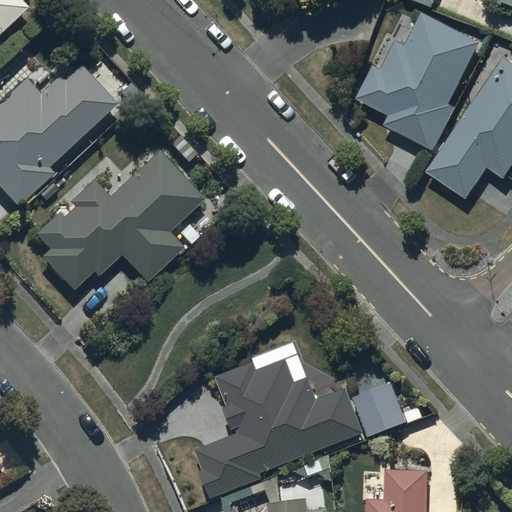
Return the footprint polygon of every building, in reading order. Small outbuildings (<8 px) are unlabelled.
[(0,0),(0,36),(26,14),(13,0),(0,0)] [(404,0),(434,10),(437,0),(404,0)] [(479,44),(425,17),(410,48),(399,42),(385,70),(376,66),(359,101),(389,116),(384,128),(432,152),(452,112),(446,109),(479,44)] [(511,63),(506,60),(430,173),(468,199),(488,169),(504,179),(511,167),(511,63)] [(0,184),(20,207),(51,178),(47,173),(117,110),(83,73),(66,89),(62,84),(41,103),(27,88),(0,112),(0,184)] [(178,254),(163,237),(198,205),(160,163),(110,208),(95,191),(77,208),(82,213),(72,222),(68,217),(41,241),(56,257),(49,264),(75,292),(96,273),(99,276),(122,255),(147,282),(178,254)] [(240,435),(197,451),(205,473),(203,474),(213,501),(266,481),(264,476),(366,438),(349,393),(320,404),(312,383),(299,388),(290,363),(261,374),(259,367),(220,382),(230,409),(226,410),(235,432),(238,431),(240,435)] [(394,383),(354,398),(370,438),(410,423),(394,383)] [(384,494),(366,494),(365,511),(425,511),(427,466),(385,465),(384,494)] [(269,511),(326,511),(326,503),(308,506),(306,494),(267,498),(269,511)]
